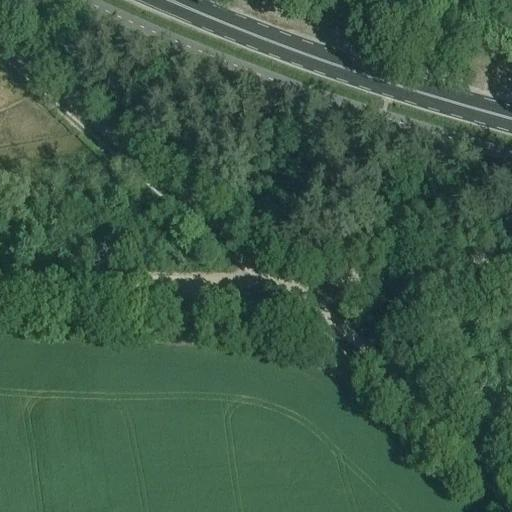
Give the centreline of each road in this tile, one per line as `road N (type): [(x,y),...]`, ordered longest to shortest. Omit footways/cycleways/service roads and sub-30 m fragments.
road 1 (unclassified): [(511,156),(234,66),(79,0)]
road 2 (track): [(286,279),(0,39)]
road 3 (primary): [(511,120),(392,86),(161,0)]
road 4 (track): [(511,490),(286,279)]
road 5 (track): [(286,279),(0,277)]
road 6 (track): [(511,266),(286,279)]
road 7 (track): [(408,391),(403,317),(443,271)]
